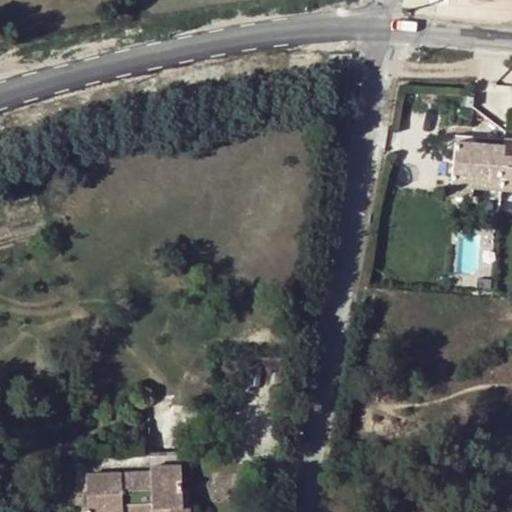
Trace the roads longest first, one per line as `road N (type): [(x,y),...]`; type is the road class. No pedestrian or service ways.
road 1 (unclassified): [(385,29),(297,511)]
road 2 (tertiary): [(0,100),(314,26),(385,29)]
road 3 (tertiary): [(385,29),(511,37)]
